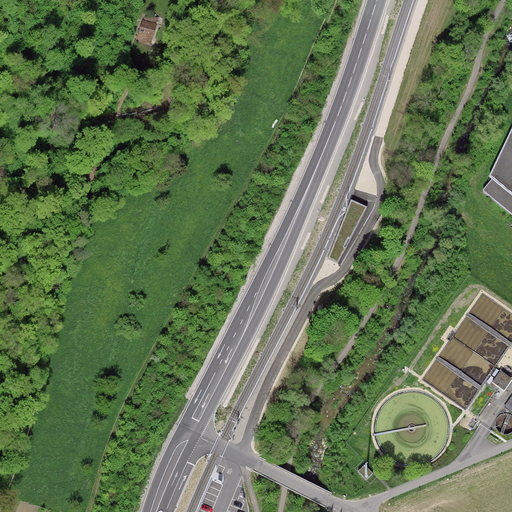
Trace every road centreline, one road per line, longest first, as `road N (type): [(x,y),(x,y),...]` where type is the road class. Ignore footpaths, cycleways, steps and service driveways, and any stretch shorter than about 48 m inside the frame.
road 1 (primary): [(376,0),(312,174),(191,433)]
road 2 (residential): [(352,511),(191,433)]
road 3 (residential): [(511,444),(362,511)]
